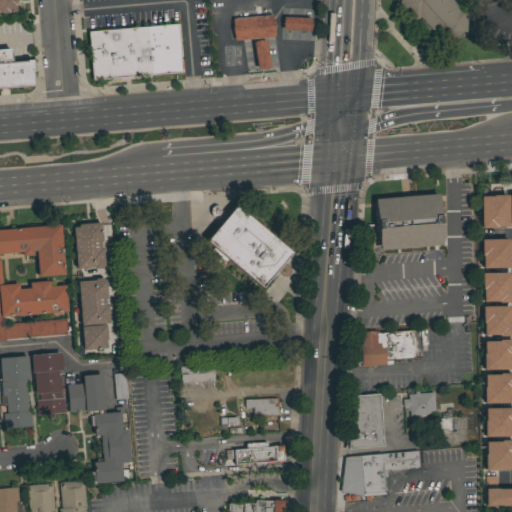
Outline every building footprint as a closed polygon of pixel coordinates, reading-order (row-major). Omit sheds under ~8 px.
[(0,0),(13,0),(14,11),(7,12),(7,13),(0,13),(0,0)] [(449,0),(458,9),(465,9),(464,32),(460,32),(460,33),(445,46),(432,32),(419,17),(414,21),(397,2),(399,0),(449,0)] [(233,41),(233,38),(230,38),(228,21),(232,20),(232,18),(271,15),(273,37),(233,41)] [(282,30),(282,17),(289,17),(309,18),(309,31),(282,30)] [(91,80),(87,31),(177,24),(181,73),(91,80)] [(256,69),(252,42),(265,40),(269,67),(256,69)] [(0,49),(9,49),(10,61),(7,61),(7,62),(25,61),(25,60),(31,59),(31,62),(31,61),(32,71),(31,72),(32,86),(7,88),(7,89),(5,90),(2,90),(1,90),(1,89),(0,89),(0,49)] [(437,194),(441,241),(440,241),(440,245),(378,250),(378,246),(376,246),(373,199),(437,194)] [(506,226),(494,226),(494,228),(479,228),(478,196),(491,196),(491,195),(506,195),(506,226)] [(289,253),(260,288),(226,259),(221,265),(207,254),(212,248),(204,241),(233,206),(289,253)] [(71,227),(76,227),(76,224),(99,222),(100,241),(98,242),(99,247),(101,247),(102,266),(100,267),(100,268),(92,269),(92,267),(74,269),(71,227)] [(0,253),(0,229),(59,225),(63,275),(37,277),(35,251),(31,251),(32,255),(21,256),(21,252),(0,253)] [(511,267),(480,268),(480,255),(479,255),(479,239),(508,239),(508,252),(509,252),(509,256),(511,256),(511,267)] [(8,317),(8,322),(3,322),(3,324),(65,319),(66,334),(4,339),(4,341),(0,341),(0,272),(1,285),(17,283),(17,289),(28,288),(28,282),(48,281),(49,286),(64,285),(66,311),(8,317)] [(510,302),(496,302),(496,301),(481,301),(481,289),(480,289),(480,273),(508,272),(508,285),(509,285),(509,289),(510,289),(510,302)] [(75,282),(93,280),(93,279),(101,278),(101,280),(103,279),(105,298),(103,298),(103,304),(105,304),(107,323),(79,325),(75,282)] [(511,336),(497,336),(497,334),(481,334),(481,322),(480,322),(480,306),(509,306),(509,319),(509,323),(511,323),(511,336)] [(104,325),(105,339),(104,339),(104,348),(81,350),(79,327),(104,325)] [(390,361),(390,364),(360,367),(359,351),(355,351),(355,345),(359,345),(358,333),(378,331),(378,333),(424,329),(425,344),(419,345),(420,358),(390,361)] [(481,369),(481,364),(480,353),(482,353),(481,341),(497,341),(497,340),(511,339),(511,353),(510,353),(510,356),(509,356),(510,369),(481,369)] [(59,353),(61,371),(56,371),(56,377),(58,377),(60,398),(62,398),(63,413),(36,415),(35,401),(38,400),(38,394),(33,394),(32,373),(30,373),(29,355),(59,353)] [(0,357),(27,355),(28,362),(26,363),(28,380),(25,380),(28,412),(29,411),(31,427),(3,429),(2,414),(6,414),(4,396),(1,396),(0,383),(0,357)] [(209,381),(210,383),(206,383),(206,381),(193,382),(194,384),(190,385),(190,382),(180,383),(178,367),(212,364),(213,380),(209,381)] [(125,373),(127,399),(114,400),(112,374),(125,373)] [(482,403),(481,387),(482,387),(482,374),(496,374),(496,373),(511,373),(511,385),(511,389),(510,389),(510,402),(482,403)] [(103,410),(101,410),(101,413),(114,412),(114,407),(122,407),(122,414),(119,414),(120,430),(126,429),(128,462),(119,463),(120,470),(126,470),(127,480),(121,480),(121,482),(89,484),(88,472),(92,472),(91,462),(101,462),(99,435),(93,435),(92,426),(89,426),(88,413),(85,414),(85,411),(68,413),(66,385),(82,384),(81,376),(100,374),(103,410)] [(408,411),(406,411),(406,409),(403,409),(403,407),(402,407),(401,400),(408,399),(407,394),(414,394),(413,391),(417,391),(418,394),(432,392),(434,414),(425,415),(425,421),(416,422),(416,416),(409,416),(408,411)] [(346,396),(377,394),(381,446),(343,449),(346,396)] [(277,398),(277,402),(276,402),(277,416),(252,417),(252,407),(244,408),(243,400),(277,398)] [(482,436),(482,420),(482,408),(511,407),(511,419),(511,423),(510,423),(511,436),(482,436)] [(437,431),(436,419),(441,419),(441,414),(446,413),(446,418),(448,418),(449,430),(437,431)] [(237,425),(226,425),(226,427),(220,427),(220,425),(219,425),(219,420),(220,420),(220,418),(237,417),(237,425)] [(511,469),(483,470),(483,454),(483,441),(511,441),(511,469)] [(244,449),(244,444),(265,442),(265,447),(281,445),(281,451),(281,461),(264,462),(264,464),(253,465),(253,463),(233,465),(233,459),(225,460),(224,451),(244,449)] [(416,451),(417,467),(386,470),(386,477),(382,477),(384,494),(362,496),(339,492),(343,458),(416,451)] [(27,511),(25,486),(51,483),(52,511),(57,511),(57,509),(60,508),(58,483),(82,481),(85,508),(82,508),(82,511),(27,511)] [(17,501),(20,501),(21,511),(0,511),(0,488),(16,487),(17,501)] [(511,505),(482,506),(482,489),(511,488),(511,505)] [(225,511),(226,504),(242,504),(242,503),(253,504),(253,500),(271,501),(271,500),(281,500),(281,511),(225,511)]
